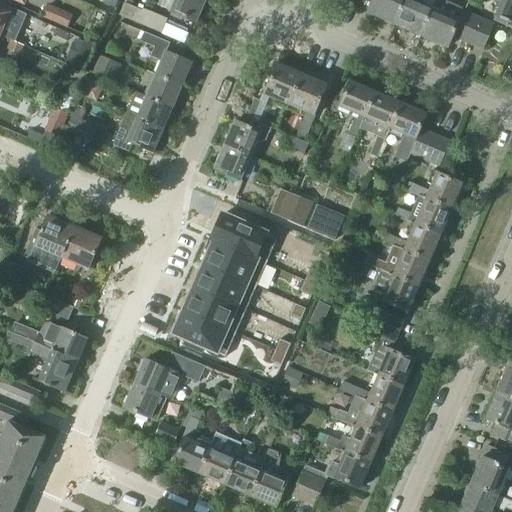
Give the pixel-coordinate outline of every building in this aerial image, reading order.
[(170,0),(173,1),(169,12),(195,24),(205,1),(203,0),(170,0)] [(373,0),(368,14),(396,26),(406,0),(373,0)] [(435,0),(432,8),(413,0),(406,0),(396,26),(422,37),(438,0),(435,0)] [(438,0),(422,37),(448,48),(453,37),(470,44),(480,20),(462,13),(460,17),(446,10),(449,0),(438,0)] [(511,0),(493,0),(501,4),(494,21),(506,26),(508,23),(511,24),(511,0)] [(142,11),(125,4),(120,15),(184,44),(188,35),(165,24),(167,20),(142,10),(142,11)] [(42,17),(67,28),(72,16),(47,5),(42,17)] [(0,35),(1,36),(10,16),(0,11),(0,35)] [(482,49),(493,26),(480,20),(470,44),(482,49)] [(20,55),(27,38),(14,33),(7,49),(20,55)] [(150,57),(162,62),(156,74),(182,85),(191,64),(166,54),(170,44),(144,33),(140,42),(154,48),(150,57)] [(84,66),(94,43),(76,36),(67,59),(84,66)] [(99,56),(92,75),(114,84),(121,65),(99,56)] [(247,118),(259,123),(269,98),(276,100),(274,104),(288,110),(289,106),(302,76),(276,65),(260,102),(255,100),(247,118)] [(182,85),(156,74),(147,96),(173,107),(182,85)] [(289,106),(305,113),(297,136),(306,139),(314,117),(327,87),(302,76),(289,106)] [(337,109),(355,116),(347,135),(357,139),(360,130),(358,130),(374,94),(348,83),(337,109)] [(146,97),(135,92),(126,114),(163,130),(173,107),(147,96),(146,97)] [(360,130),(377,137),(369,156),(377,159),(388,134),(387,134),(388,130),(399,104),(374,94),(358,130),(360,130)] [(73,103),(60,97),(55,109),(68,114),(73,103)] [(426,115),(399,104),(388,130),(403,136),(394,158),(406,163),(410,154),(427,162),(437,138),(437,137),(420,130),(426,115)] [(55,109),(50,120),(45,132),(58,137),(68,114),(55,109)] [(163,130),(126,114),(112,146),(129,154),(133,145),(153,153),(163,130)] [(71,119),(66,129),(91,140),(96,130),(71,119)] [(250,129),(235,123),(225,147),(250,158),(256,143),(260,145),(266,142),(271,130),(253,122),(250,129)] [(287,148),(303,156),(308,145),(292,137),(287,148)] [(437,138),(427,162),(439,167),(449,143),(437,138)] [(214,171),(240,181),(250,158),(225,147),(214,171)] [(408,183),(405,192),(418,197),(425,201),(425,200),(451,211),(462,185),(436,174),(429,192),(408,183)] [(273,189),(258,183),(252,196),(282,208),(287,197),(272,191),(273,189)] [(398,210),(395,218),(414,226),(415,226),(440,236),(451,211),(425,200),(425,201),(418,197),(410,215),(398,210)] [(316,204),(307,227),(334,237),(343,215),(316,204)] [(46,217),(34,246),(62,259),(75,230),(46,217)] [(224,220),(214,242),(260,262),(270,239),(257,233),(259,230),(245,224),(243,228),(224,220)] [(376,232),(373,239),(404,252),(429,262),(440,236),(415,226),(414,226),(407,243),(387,235),(386,237),(376,232)] [(89,271),(102,242),(75,230),(62,259),(89,271)] [(214,247),(206,266),(250,285),(260,262),(214,242),(212,247),(214,247)] [(0,269),(5,271),(5,270),(11,256),(0,250),(0,269)] [(375,260),(372,269),(382,273),(393,278),(393,277),(419,288),(429,262),(404,252),(396,269),(375,260)] [(5,270),(9,272),(1,292),(41,309),(45,298),(17,286),(24,268),(13,263),(15,258),(11,256),(5,270)] [(206,266),(196,289),(240,308),(250,285),(206,266)] [(0,269),(0,291),(1,292),(9,272),(5,270),(5,271),(0,269)] [(382,273),(368,306),(374,309),(377,302),(381,304),(407,315),(408,313),(419,288),(393,277),(393,278),(382,273)] [(309,274),(306,282),(316,286),(318,279),(309,274)] [(305,282),(302,289),(312,294),(315,286),(305,282)] [(196,289),(186,313),(230,332),(240,308),(196,289)] [(68,320),(72,309),(45,298),(41,309),(68,320)] [(295,305),(292,312),(302,317),(305,309),(295,305)] [(380,311),(375,323),(399,333),(404,321),(380,311)] [(186,313),(176,335),(183,338),(181,344),(201,353),(203,347),(221,354),(230,332),(186,313)] [(15,323),(11,333),(16,335),(16,336),(78,362),(87,339),(63,329),(44,321),(39,333),(20,325),(15,323)] [(374,324),(370,334),(381,338),(394,344),(399,333),(375,323),(374,324)] [(8,332),(3,347),(29,357),(31,353),(49,360),(39,384),(65,395),(78,362),(16,336),(16,335),(11,333),(8,332)] [(381,338),(366,373),(377,378),(377,377),(403,388),(414,362),(391,352),(394,344),(381,338)] [(276,340),(271,350),(285,356),(289,346),(276,340)] [(271,350),(266,362),(279,368),(285,356),(271,350)] [(145,361),(134,386),(161,397),(166,399),(172,402),(183,378),(198,384),(205,368),(181,357),(173,354),(166,370),(145,361)] [(281,383),(296,390),(303,375),(288,368),(281,383)] [(511,369),(508,368),(497,393),(511,399),(511,369)] [(342,382),(339,391),(354,397),(367,402),(393,413),(403,388),(377,377),(377,378),(370,394),(342,382)] [(3,378),(0,384),(0,389),(6,392),(10,381),(3,378)] [(10,381),(6,392),(13,396),(18,385),(10,381)] [(18,385),(13,396),(21,399),(26,388),(18,385)] [(134,386),(124,409),(151,420),(156,422),(166,399),(161,397),(134,386)] [(26,388),(21,399),(28,402),(33,391),(26,388)] [(36,406),(41,394),(33,391),(28,402),(36,406)] [(485,421),(496,426),(492,437),(511,445),(511,399),(497,393),(485,421)] [(338,411),(335,419),(356,428),(382,439),(393,413),(367,402),(354,397),(347,414),(338,411)] [(3,420),(9,423),(9,424),(10,424),(15,412),(8,409),(3,420)] [(184,439),(172,465),(199,476),(210,451),(207,449),(191,442),(200,422),(203,415),(190,409),(182,427),(188,429),(184,439)] [(10,424),(18,427),(23,415),(15,412),(10,424)] [(18,427),(25,431),(31,418),(23,415),(18,427)] [(210,451),(199,476),(225,487),(236,462),(233,461),(217,453),(229,425),(220,421),(217,429),(216,429),(207,449),(210,451)] [(0,439),(0,499),(17,507),(29,479),(33,481),(38,469),(33,467),(45,439),(25,431),(18,427),(10,424),(9,424),(3,438),(1,437),(0,439)] [(163,424),(156,439),(173,446),(179,431),(163,424)] [(319,433),(316,441),(341,452),(371,465),(382,439),(356,428),(350,440),(342,437),(340,441),(319,433)] [(236,462),(225,487),(251,498),(261,473),(259,472),(242,465),(252,444),(242,440),(233,461),(236,462)] [(511,457),(488,447),(471,486),(497,497),(497,496),(509,471),(505,469),(511,457)] [(261,473),(251,498),(276,509),(287,484),(291,474),(275,467),(277,455),(268,451),(259,472),(261,473)] [(306,467),(292,498),(314,507),(325,483),(327,477),(360,491),(371,465),(341,452),(335,465),(331,463),(329,467),(325,477),(313,471),(306,467)] [(497,497),(471,486),(459,511),(490,511),(492,508),(500,511),(504,511),(505,510),(511,511),(511,502),(497,496),(497,497)] [(0,511),(14,511),(17,507),(0,499),(0,511)]
